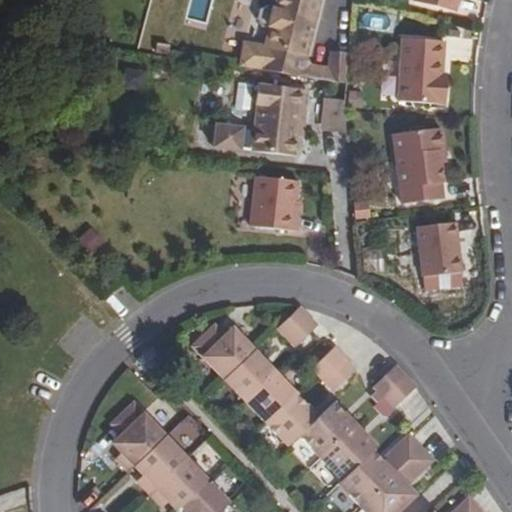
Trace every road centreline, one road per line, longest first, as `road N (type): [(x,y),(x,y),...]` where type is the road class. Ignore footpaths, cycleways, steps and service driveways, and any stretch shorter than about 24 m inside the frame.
road 1 (residential): [(475,432),(394,332),(365,309),(288,281),(217,286),(147,316),(99,362),(69,415),(57,511)]
road 2 (residential): [(511,247),(496,104),(498,33),(509,0)]
road 3 (residential): [(475,432),(508,333),(511,277)]
